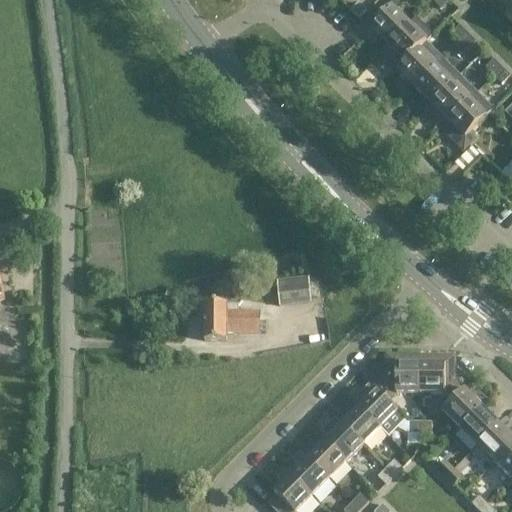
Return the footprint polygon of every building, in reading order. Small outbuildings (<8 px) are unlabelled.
[(445,0),(434,0),(432,3),(440,11),(448,2),(445,0)] [(350,13),(358,22),(366,14),(358,6),(350,13)] [(388,47),(409,27),(391,9),(363,38),(372,46),(379,39),(388,47)] [(419,51),(425,45),(432,38),(415,21),(409,27),(388,47),(380,55),(390,64),(397,72),(405,64),(418,51),(419,51)] [(459,44),(466,36),(458,28),(451,36),(459,44)] [(466,36),(459,44),(467,52),(474,44),(466,36)] [(413,89),(441,61),(425,45),(419,51),(418,51),(405,64),(397,72),(413,89)] [(413,89),(430,106),(431,107),(458,78),(441,61),(413,89)] [(493,78),(500,70),(492,62),(485,70),(493,78)] [(500,70),(493,78),(501,86),(508,78),(500,70)] [(431,107),(430,106),(423,113),(431,122),(440,130),(475,96),(458,78),(431,107)] [(479,140),(472,133),(493,113),(475,96),(440,130),(448,139),(464,155),(479,140)] [(311,301),(322,299),(320,277),(308,277),(308,279),(277,283),(280,302),(311,298),(311,301)] [(225,336),(259,336),(259,314),(227,314),(227,306),(204,306),(203,343),(225,343),(225,336)] [(458,372),(455,372),(455,357),(429,357),(429,360),(421,360),(421,367),(421,397),(445,397),(445,401),(451,407),(465,393),(472,386),(458,372)] [(421,397),(421,367),(387,367),(387,383),(396,383),(396,397),(421,397)] [(381,431),(388,438),(405,421),(398,414),(398,413),(377,392),(377,393),(370,386),(359,397),(366,404),(360,410),(381,431)] [(465,393),(451,407),(444,414),(461,431),(482,410),(489,403),(478,392),(471,399),(465,393)] [(364,448),(381,431),(360,410),(343,427),(364,448)] [(461,431),(478,448),(499,427),(482,410),(461,431)] [(331,439),(326,444),(347,465),(364,448),(343,427),(335,419),(323,431),(331,439)] [(420,435),(420,424),(408,424),(408,435),(420,435)] [(420,424),(420,435),(432,435),(432,424),(420,424)] [(511,440),(499,427),(478,448),(495,465),(511,447),(511,440)] [(420,435),(408,435),(408,446),(420,446),(420,435)] [(347,465),(326,444),(309,461),(330,482),(347,465)] [(511,447),(495,465),(511,482),(511,481),(511,447)] [(301,469),(292,478),(313,499),(330,482),(309,461),(301,453),(293,461),(301,469)] [(393,463),(386,471),(394,479),(401,471),(393,463)] [(21,502),(23,493),(21,483),(17,475),(9,468),(0,465),(0,511),(15,511),(17,511),(21,502)] [(437,473),(445,480),(453,473),(445,465),(437,473)] [(274,495),(277,498),(269,507),(274,511),(299,511),(313,499),(292,478),(284,470),(276,478),(284,486),(274,495)] [(394,479),(386,471),(378,479),(386,487),(394,479)] [(453,473),(445,480),(453,488),(461,480),(453,473)] [(360,497),(352,505),(358,511),(360,511),(367,505),(360,497)] [(479,498),(471,506),(476,511),(480,511),(486,506),(479,498)]
